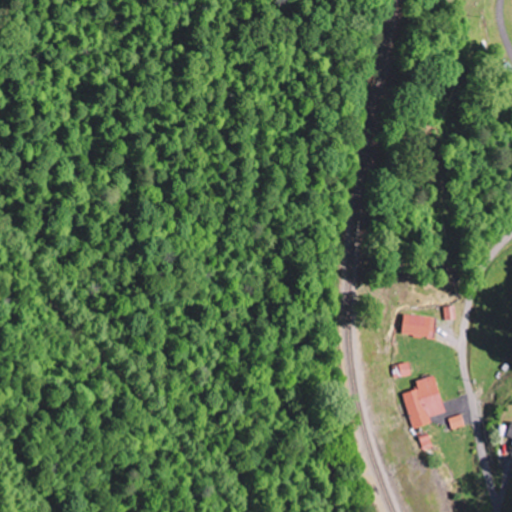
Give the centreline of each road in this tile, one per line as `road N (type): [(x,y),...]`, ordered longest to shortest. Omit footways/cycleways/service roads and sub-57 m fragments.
road 1 (track): [(243,511),(54,298),(0,196)]
road 2 (residential): [(490,511),(464,356),(466,323),(474,293),(511,237)]
